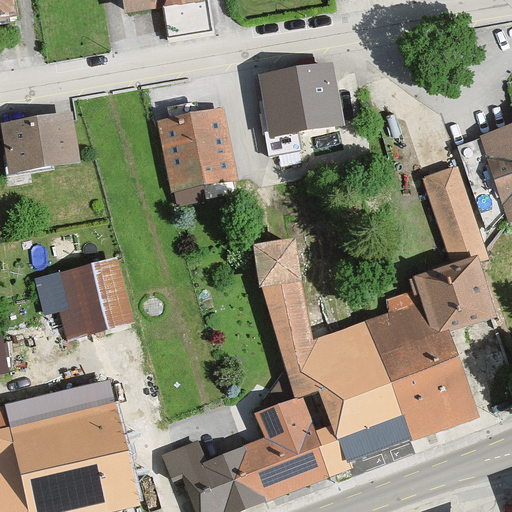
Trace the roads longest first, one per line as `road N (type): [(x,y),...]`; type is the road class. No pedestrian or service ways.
road 1 (residential): [(0,92),(511,3)]
road 2 (primary): [(483,459),(338,511)]
